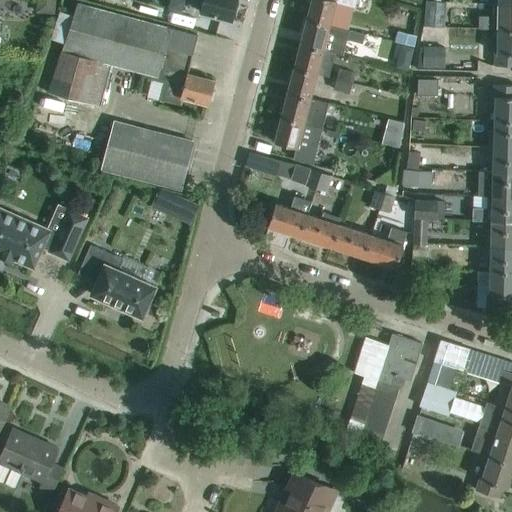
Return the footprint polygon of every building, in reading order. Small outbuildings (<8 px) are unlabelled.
[(230,20),(235,0),(203,0),(200,12),(230,20)] [(310,0),(306,18),(330,24),(336,2),(354,7),(356,0),(310,0)] [(443,27),(446,1),(429,0),(425,0),(423,25),(443,27)] [(197,35),(178,30),(82,4),(78,3),(74,15),(59,10),(50,38),(65,43),(48,94),(97,107),(109,65),(155,77),(155,81),(163,82),(159,99),(179,104),(181,96),(208,104),(214,80),(187,73),(197,35)] [(511,28),(511,3),(492,3),(491,15),(478,15),(478,28),(497,28),(511,28)] [(362,45),(365,35),(349,30),(330,25),(330,24),(306,18),(300,42),(335,52),(342,54),(346,40),(362,45)] [(511,28),(497,28),(496,52),(494,52),(494,64),(511,65),(511,28)] [(328,76),(335,52),(300,42),(293,67),(317,73),(328,76)] [(444,67),(445,47),(423,46),(423,47),(419,47),(417,67),(422,67),(422,66),(444,67)] [(310,98),(317,73),(293,67),(287,92),(310,98)] [(338,68),(335,78),(352,83),(355,73),(338,68)] [(349,94),(352,83),(335,78),(332,89),(349,94)] [(417,78),(416,95),(437,95),(437,79),(417,78)] [(511,84),(493,84),(493,96),(495,96),(494,120),(511,120),(511,84)] [(304,123),(310,98),(287,92),(280,116),(304,123)] [(33,105),(25,123),(40,129),(48,111),(33,105)] [(280,116),(274,141),(293,146),(295,147),(292,157),(312,162),(321,127),(304,123),(280,116)] [(511,145),(511,120),(494,120),(494,131),(487,130),(487,145),(511,145)] [(180,188),(192,141),(172,136),(114,122),(102,169),(160,183),(180,188)] [(22,145),(24,136),(13,133),(11,142),(22,145)] [(511,170),(511,145),(487,145),(487,161),(492,162),(492,170),(511,170)] [(418,169),(420,152),(408,150),(405,167),(418,169)] [(315,188),(320,172),(310,168),(305,185),(315,188)] [(403,168),(401,185),(403,185),(417,186),(431,188),(432,172),(419,170),(403,168)] [(511,195),(511,170),(492,170),(478,170),(477,195),(485,195),(511,195)] [(326,192),(331,176),(320,172),(315,188),(326,192)] [(377,209),(383,192),(373,189),(367,205),(377,209)] [(394,196),(383,192),(377,209),(389,213),(394,196)] [(299,235),(311,201),(293,195),(289,208),(274,203),(267,225),(299,235)] [(511,220),(511,195),(485,195),(485,206),(472,205),(471,219),(490,220),(511,220)] [(442,218),(443,200),(414,199),(413,218),(414,218),(414,217),(428,218),(428,217),(442,218)] [(320,218),(310,214),(308,213),(312,201),(311,201),(299,235),(331,246),(338,223),(340,217),(322,211),(320,218)] [(67,258),(86,217),(72,211),(61,235),(0,207),(0,255),(11,260),(12,257),(32,266),(42,246),(49,249),(48,250),(67,258)] [(426,243),(428,218),(414,217),(414,218),(412,243),(426,243)] [(511,245),(511,220),(490,220),(490,229),(484,229),(484,245),(511,245)] [(362,256),(369,234),(338,223),(331,246),(362,256)] [(402,244),(406,232),(391,226),(386,239),(369,234),(362,256),(395,267),(403,244),(402,244)] [(141,314),(154,285),(118,269),(123,258),(90,243),(77,272),(96,281),(91,292),(109,300),(109,302),(122,308),(123,306),(141,314)] [(511,270),(511,245),(484,245),(483,260),(490,260),(490,270),(511,270)] [(511,296),(511,295),(511,270),(490,270),(489,294),(486,294),(486,306),(511,307),(511,296)] [(421,342),(391,333),(388,344),(376,381),(389,385),(393,373),(404,377),(410,379),(421,342)] [(511,409),(511,361),(494,356),(491,366),(503,370),(499,380),(511,384),(503,407),(511,409)] [(441,386),(448,365),(433,360),(427,381),(441,386)] [(389,385),(398,387),(400,388),(404,377),(393,373),(389,385)] [(372,392),(394,399),(398,387),(389,385),(376,381),(372,392)] [(431,409),(436,393),(424,389),(419,405),(431,409)] [(368,404),(390,411),(394,399),(372,392),(368,404)] [(0,424),(9,405),(0,401),(0,424)] [(486,402),(478,424),(491,429),(511,435),(511,409),(503,407),(496,405),(486,402)] [(365,416),(386,423),(390,411),(368,404),(365,416)] [(361,428),(382,435),(386,423),(365,416),(362,423),(361,428)] [(442,441),(447,427),(417,417),(412,432),(442,441)] [(349,418),(343,435),(357,439),(361,428),(362,423),(349,418)] [(52,491),(62,467),(51,462),(57,447),(12,427),(0,454),(0,460),(43,480),(40,486),(52,491)] [(361,428),(357,439),(379,447),(382,435),(361,428)] [(511,461),(511,435),(491,429),(487,441),(474,437),(470,449),(488,455),(488,454),(511,461)] [(506,487),(511,469),(511,461),(488,454),(488,455),(481,477),(479,477),(475,489),(498,497),(499,494),(502,486),(506,487)] [(326,511),(336,490),(312,479),(294,470),(286,488),(289,490),(284,503),(280,501),(274,511),(326,511)] [(99,501),(68,487),(56,511),(113,511),(117,505),(101,498),(99,501)]
